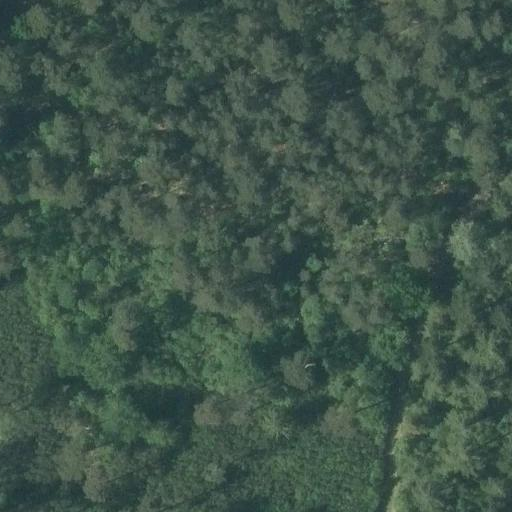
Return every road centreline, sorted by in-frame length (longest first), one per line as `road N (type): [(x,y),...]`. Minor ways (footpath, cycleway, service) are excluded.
road 1 (track): [(472,204),(116,109)]
road 2 (track): [(384,511),(404,351),(420,298),(472,204)]
road 3 (track): [(0,152),(116,109)]
